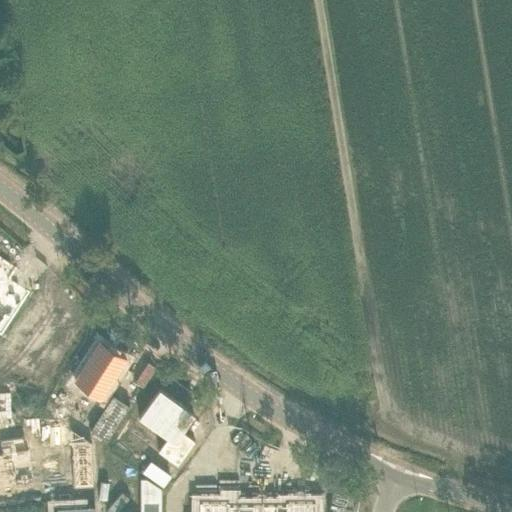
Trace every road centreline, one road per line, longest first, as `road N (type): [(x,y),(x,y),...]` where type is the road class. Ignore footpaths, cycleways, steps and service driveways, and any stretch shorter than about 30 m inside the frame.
road 1 (tertiary): [(396,470),(202,351),(0,190)]
road 2 (tertiary): [(511,506),(396,470)]
